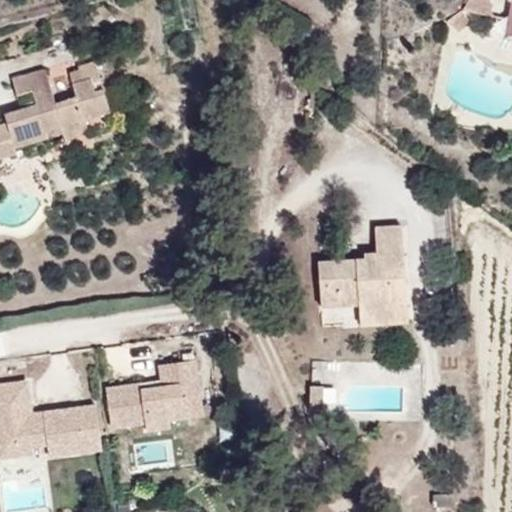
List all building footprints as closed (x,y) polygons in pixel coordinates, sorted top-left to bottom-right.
[(511,0),(505,0),(500,21),(511,22),(511,0)] [(6,117),(23,160),(109,135),(99,92),(6,117)] [(415,326),(405,218),(318,234),(324,330),(415,326)] [(109,428),(204,418),(198,356),(156,361),(157,376),(104,382),(109,428)] [(336,407),(335,382),(330,382),(329,361),(311,361),(312,408),(336,407)] [(0,380),(0,453),(50,449),(51,455),(104,450),(100,401),(33,406),(31,378),(0,380)]
